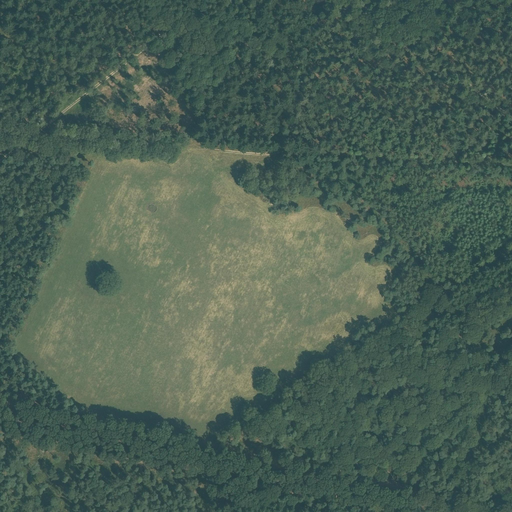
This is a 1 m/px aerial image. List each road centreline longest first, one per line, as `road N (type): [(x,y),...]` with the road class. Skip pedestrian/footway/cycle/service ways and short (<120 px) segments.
road 1 (track): [(511,162),(239,153),(0,132)]
road 2 (track): [(0,160),(205,0)]
road 3 (track): [(323,0),(378,15),(511,114)]
